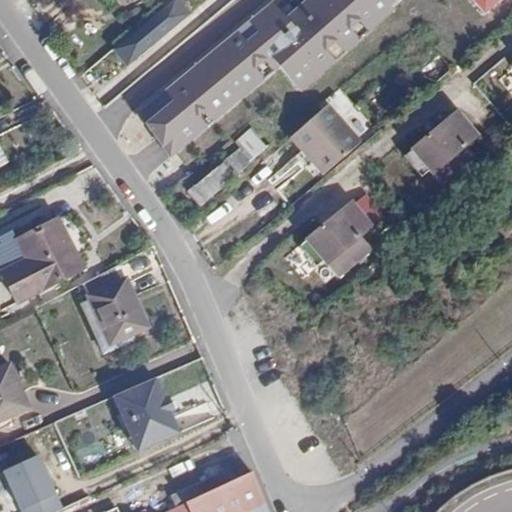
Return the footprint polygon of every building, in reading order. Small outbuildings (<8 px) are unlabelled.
[(181,0),(170,0),(112,50),(130,70),(195,15),(181,0)] [(172,101),(147,122),(171,151),(280,60),(303,87),(405,1),(404,0),(302,0),(285,15),(272,0),(269,0),(162,89),(172,101)] [(497,0),(468,0),(481,15),(497,0)] [(437,82),(452,71),(443,59),(428,70),(437,82)] [(363,143),(329,104),(290,138),(324,177),(363,143)] [(428,136),(406,155),(422,176),(429,171),(443,188),(477,160),(466,146),(478,136),(458,111),(447,120),(450,125),(433,140),(428,136)] [(253,132),(224,158),(240,175),(268,148),(253,132)] [(0,165),(9,161),(0,142),(0,165)] [(223,163),(195,186),(206,202),(235,178),(223,163)] [(206,202),(195,186),(188,192),(199,207),(206,202)] [(323,226),(299,245),(316,265),(322,261),(337,278),(372,250),(361,237),(373,227),(352,202),(341,211),(343,215),(326,230),(323,226)] [(58,221),(18,241),(27,260),(3,274),(17,303),(83,270),(58,221)] [(27,260),(18,241),(16,237),(0,245),(0,274),(3,274),(27,260)] [(127,280),(88,297),(109,345),(148,329),(127,280)] [(10,365),(0,369),(0,422),(30,409),(10,365)] [(156,378),(111,399),(135,453),(181,433),(156,378)] [(37,455),(0,471),(0,473),(17,511),(50,511),(61,508),(37,455)] [(247,476),(242,464),(171,496),(176,508),(247,476)] [(246,511),(269,511),(253,474),(247,476),(176,508),(168,511),(245,511),(246,511)]
